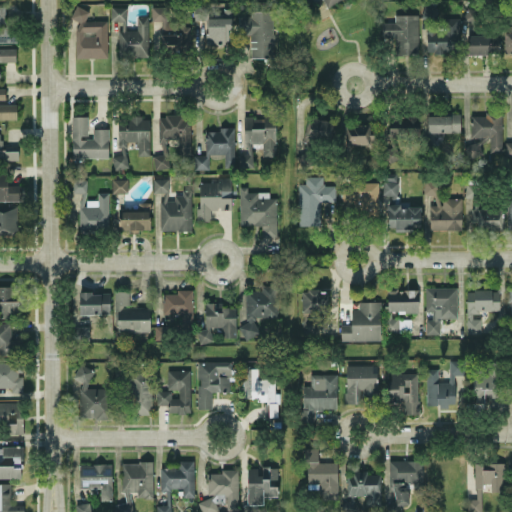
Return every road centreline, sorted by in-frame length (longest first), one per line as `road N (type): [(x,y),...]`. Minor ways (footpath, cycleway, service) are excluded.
road 1 (residential): [(49,0),(53,511)]
road 2 (residential): [(201,261),(0,262)]
road 3 (residential): [(200,86),(50,87)]
road 4 (residential): [(203,436),(53,436)]
road 5 (residential): [(511,82),(367,84)]
road 6 (residential): [(511,258),(370,260)]
road 7 (residential): [(511,432),(370,434)]
